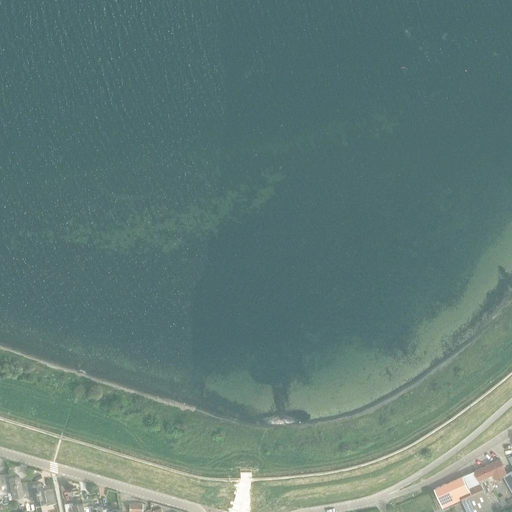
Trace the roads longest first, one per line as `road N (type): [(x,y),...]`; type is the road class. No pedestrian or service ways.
road 1 (residential): [(197,511),(0,452)]
road 2 (residential): [(511,399),(381,497)]
road 3 (residential): [(381,497),(419,485),(511,427)]
